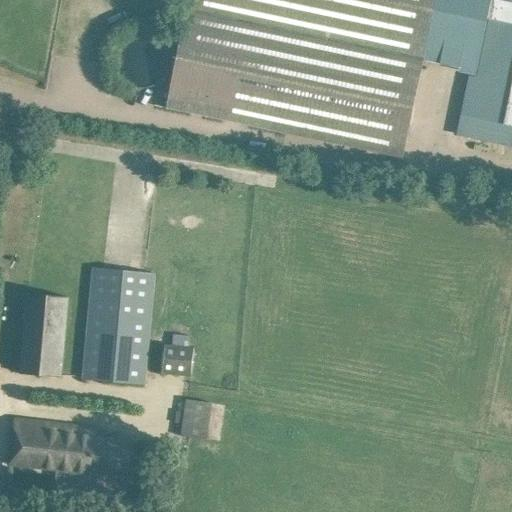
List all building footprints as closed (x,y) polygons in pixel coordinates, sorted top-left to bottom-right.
[(189,0),(167,108),(403,158),(424,60),(479,71),(494,0),(189,0)] [(511,0),(494,0),(479,71),(465,138),(501,145),(499,157),(511,159),(511,0)] [(145,386),(155,274),(93,268),(83,380),(145,386)] [(61,378),(68,298),(28,294),(21,374),(61,378)] [(191,376),(194,349),(165,346),(163,374),(191,376)] [(202,380),(200,410),(227,411),(228,382),(202,380)] [(212,427),(214,413),(179,409),(178,422),(212,427)] [(129,479),(133,443),(103,439),(104,432),(15,420),(10,463),(129,479)]
